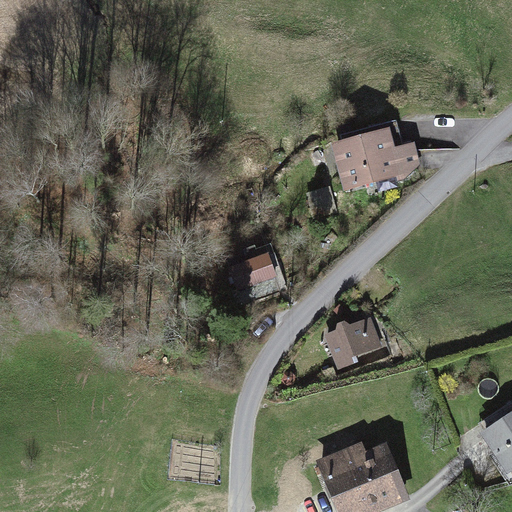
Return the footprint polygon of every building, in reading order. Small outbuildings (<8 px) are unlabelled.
[(383,131),(341,143),(343,149),(339,150),(348,184),(394,171),(397,180),(403,179),(417,166),(411,146),(389,152),(383,131)] [(331,182),(310,187),(317,212),(337,206),(331,182)] [(275,275),(268,256),(230,271),(237,290),(275,275)] [(339,332),(328,336),(341,369),(357,362),(354,355),(366,351),(367,352),(378,348),(373,333),(363,337),(358,324),(348,328),(346,326),(344,324),(340,325),(338,328),(339,332)] [(481,432),(511,407),(511,394),(475,423),(481,432)] [(511,418),(485,437),(508,472),(511,469),(511,418)] [(359,449),(322,464),(341,511),(364,511),(403,496),(385,451),(364,459),(359,449)]
